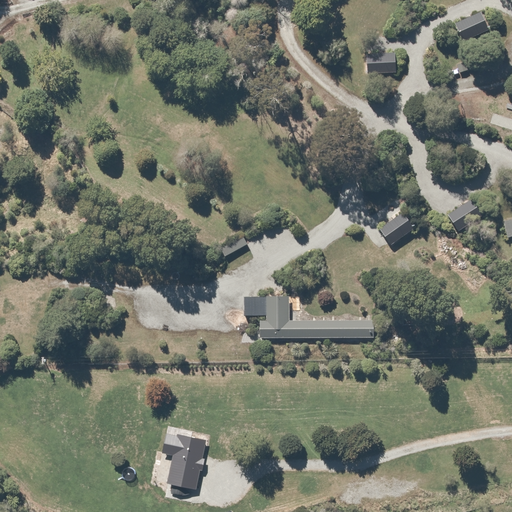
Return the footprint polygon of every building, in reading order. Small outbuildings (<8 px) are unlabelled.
[(482,12),(455,24),(465,44),(492,32),(482,12)] [(371,54),(372,74),(398,73),(397,52),(371,54)] [(474,199),(449,215),(460,233),(485,217),(474,199)] [(404,212),(379,229),(391,246),(416,229),(404,212)] [(511,217),(502,221),(507,237),(511,235),(511,217)] [(245,236),(223,248),(228,257),(250,245),(245,236)] [(283,295),(258,295),(258,316),(248,316),(248,333),(365,333),(365,315),(283,315),(283,295)] [(183,335),(167,335),(167,353),(182,354),(183,335)] [(147,338),(118,336),(118,351),(146,352),(147,338)]
